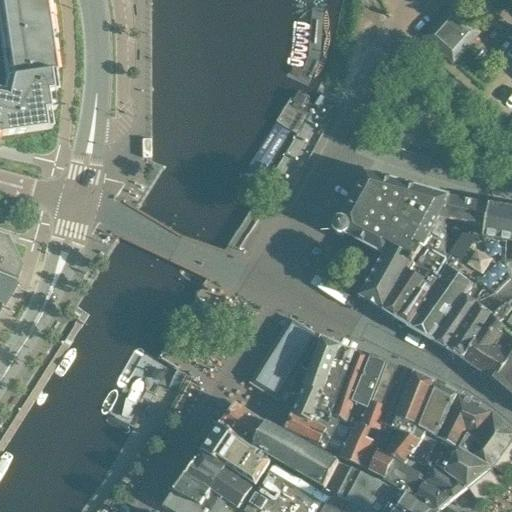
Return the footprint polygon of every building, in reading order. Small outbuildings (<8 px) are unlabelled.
[(7,99),(0,97),(0,137),(51,131),(51,129),(48,113),(54,112),(54,110),(52,93),(56,93),(53,75),(56,74),(50,38),(54,37),(49,0),(0,0),(0,3),(11,80),(7,99)] [(452,7),(424,38),(454,64),(456,62),(477,39),(481,34),(460,15),(452,7)] [(290,73),(299,77),(302,69),(294,65),(290,73)] [(253,163),(270,173),(311,105),(294,94),(253,163)] [(400,137),(405,126),(384,116),(379,127),(400,137)] [(447,255),(446,221),(443,220),(450,198),(367,175),(343,219),(342,221),(341,221),(339,222),(338,223),(337,224),(336,225),(335,226),(335,228),(335,230),(335,231),(335,232),(336,234),(337,235),(338,236),(340,237),(341,237),(344,237),(345,237),(347,237),(385,257),(387,252),(413,266),(426,246),(447,255)] [(511,209),(490,205),(450,198),(443,220),(446,221),(454,223),(477,227),(480,240),(484,240),(508,245),(507,266),(511,265),(511,209)] [(442,281),(411,329),(432,341),(433,342),(464,297),(466,296),(473,288),(475,290),(478,285),(494,296),(511,281),(511,280),(507,266),(508,245),(484,240),(480,240),(465,236),(450,258),(447,256),(447,255),(437,251),(426,246),(413,266),(432,277),(437,279),(438,278),(442,281)] [(6,240),(0,237),(0,279),(15,285),(20,269),(6,240)] [(385,313),(413,266),(387,252),(385,257),(361,299),(385,313)] [(398,321),(432,277),(413,266),(385,313),(398,321)] [(411,329),(442,281),(438,278),(437,279),(432,277),(398,321),(411,329)] [(0,309),(14,287),(15,285),(0,279),(0,309)] [(511,281),(494,296),(495,297),(482,303),(479,306),(450,352),(463,359),(464,360),(491,316),(494,318),(497,313),(498,314),(507,306),(511,309),(511,281)] [(450,352),(479,306),(466,296),(464,297),(433,342),(450,352)] [(508,333),(505,331),(506,329),(500,324),(504,323),(511,312),(511,309),(507,306),(498,314),(497,313),(494,318),(491,316),(464,360),(484,373),(498,352),(497,351),(506,337),(508,333)] [(511,318),(508,325),(511,328),(511,357),(496,381),(511,394),(511,318)] [(318,337),(292,321),(254,383),(280,400),(318,337)] [(511,332),(511,333),(509,331),(508,333),(506,337),(497,351),(498,352),(484,373),(491,378),(496,381),(511,357),(511,332)] [(316,418),(343,349),(324,341),(295,415),(312,424),(316,418)] [(330,425),(358,355),(353,353),(343,349),(316,418),(330,425)] [(360,394),(374,361),(358,355),(330,425),(316,418),(312,424),(295,415),(288,432),(327,452),(335,434),(341,420),(348,423),(360,394)] [(364,425),(388,366),(374,361),(360,394),(348,423),(341,420),(335,434),(327,452),(341,460),(359,423),(364,425)] [(382,432),(403,372),(388,366),(364,425),(359,423),(341,460),(366,470),(382,432)] [(397,430),(416,377),(403,372),(382,432),(366,470),(372,472),(372,473),(397,430)] [(119,416),(133,421),(144,394),(146,387),(146,381),(144,376),(139,380),(135,384),(131,390),(119,416)] [(415,439),(437,385),(416,377),(397,430),(372,473),(372,472),(371,473),(387,482),(388,482),(399,464),(388,458),(404,435),(415,439)] [(439,441),(460,397),(440,386),(437,385),(415,439),(404,435),(388,458),(399,464),(407,467),(429,435),(434,438),(424,456),(423,455),(413,472),(428,481),(439,459),(437,458),(441,442),(439,441)] [(476,415),(478,408),(460,397),(439,441),(441,442),(450,447),(442,461),(442,462),(453,467),(469,436),(466,434),(476,415)] [(255,449),(268,426),(263,423),(237,406),(235,410),(221,428),(255,449)] [(480,442),(494,417),(493,416),(478,408),(476,415),(466,434),(469,436),(480,442)] [(493,469),(511,442),(511,435),(494,417),(480,442),(469,436),(453,467),(448,476),(468,490),(493,469)] [(325,489),(338,465),(268,426),(255,449),(263,454),(317,486),(325,489)] [(271,464),(261,458),(263,454),(255,449),(221,428),(204,453),(226,469),(256,487),(271,464)] [(256,487),(226,469),(204,453),(187,476),(213,494),(240,511),(256,487)] [(448,476),(453,467),(442,462),(442,461),(439,459),(428,481),(426,484),(453,502),(468,490),(448,476)] [(361,511),(348,504),(338,498),(353,470),(339,463),(338,465),(325,489),(322,494),(332,500),(324,511),(361,511)] [(426,484),(428,481),(413,472),(407,467),(399,464),(388,482),(387,482),(386,484),(389,486),(385,491),(397,499),(402,492),(413,499),(416,505),(425,511),(440,511),(453,502),(426,484)] [(324,511),(332,500),(322,494),(315,490),(274,466),(244,511),(324,511)] [(370,511),(385,491),(389,486),(386,484),(374,481),(363,475),(353,470),(338,498),(348,504),(361,511),(370,511)] [(202,509),(213,494),(187,476),(175,494),(202,509)] [(425,511),(416,505),(413,499),(402,492),(397,499),(385,491),(370,511),(388,511),(392,507),(399,511),(425,511)] [(239,511),(240,511),(213,494),(202,509),(175,494),(165,508),(171,511),(239,511)] [(507,511),(509,511),(506,499),(490,502),(491,511),(507,511)]
